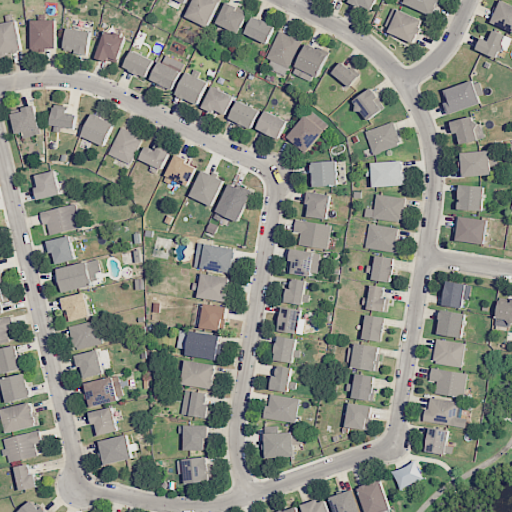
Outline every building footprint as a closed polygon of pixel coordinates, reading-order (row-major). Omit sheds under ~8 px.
[(196,0),(216,0),(222,3),(211,27),(188,16),(196,0)] [(350,0),(380,0),(375,13),(350,2),(350,0)] [(408,0),(439,0),(434,13),(408,2),(408,0)] [(511,5),(503,1),(494,22),(511,30),(511,5)] [(226,2),(241,9),(240,11),(251,16),(242,35),(217,22),(226,2)] [(401,11),(392,31),(416,42),(425,22),(401,11)] [(255,17),(278,29),(271,43),(248,32),(255,17)] [(33,21),(57,21),(58,48),(47,48),(48,52),(34,52),(33,21)] [(0,46),(0,26),(18,22),(25,51),(2,56),(0,46)] [(126,37),(106,30),(97,57),(117,64),(126,37)] [(483,38),(492,41),(496,30),(510,35),(505,47),(509,48),(507,52),(503,50),(499,59),(478,51),(483,38)] [(66,48),(69,31),(94,34),(91,55),(79,53),(79,50),(66,48)] [(281,32),(293,38),(294,34),(305,40),(287,75),(271,67),(274,61),(268,58),(281,32)] [(309,46),(331,57),(321,77),(299,65),(309,46)] [(126,65),(133,51),(155,63),(149,77),(126,65)] [(152,77),(160,60),(165,63),(168,56),(185,65),(181,73),(183,74),(176,89),(152,77)] [(344,63),(362,78),(354,88),(336,73),(344,63)] [(178,93),(187,74),(211,86),(201,105),(178,93)] [(445,91),(476,80),(485,104),(454,115),(445,91)] [(213,87),(236,99),(228,114),(218,108),(216,112),(203,106),(213,87)] [(357,100),(374,88),(382,99),(379,101),(386,111),(373,120),(366,111),(361,111),(361,105),(357,100)] [(232,116),(239,102),(263,113),(256,127),(232,116)] [(15,114),(26,112),(25,108),(38,105),(42,129),(39,129),(40,134),(36,134),(35,130),(19,134),(15,114)] [(56,107),(71,110),(70,114),(79,116),(78,126),(62,124),(61,131),(56,130),(57,124),(54,123),(56,107)] [(291,135),(312,111),(331,126),(307,155),(297,147),(300,143),(291,135)] [(267,112),(289,122),(282,137),(260,127),(267,112)] [(93,114),(84,133),(106,144),(115,125),(93,114)] [(456,122),(477,117),(478,122),(483,124),(480,129),(483,140),(466,145),(462,133),(459,134),(456,122)] [(368,133),(396,123),(404,145),(376,155),(368,133)] [(123,128),(142,137),(140,141),(143,142),(134,160),(133,159),(131,163),(111,154),(123,128)] [(147,148),(159,153),(161,150),(173,155),(167,170),(160,167),(158,171),(154,169),(156,164),(143,159),(147,148)] [(461,153),(494,151),(494,155),(499,155),(500,167),(495,167),(496,175),(468,177),(466,160),(462,161),(461,153)] [(178,155),(190,161),(189,163),(199,169),(191,185),(176,177),(173,183),(167,180),(170,174),(168,174),(178,155)] [(374,163),(405,161),(407,185),(376,187),(376,174),(368,175),(368,169),(375,169),(374,163)] [(316,163),(340,162),(341,186),(314,187),(313,174),(316,174),(316,163)] [(206,171),(228,182),(216,205),(194,194),(206,171)] [(36,177),(58,172),(64,195),(41,200),(36,177)] [(233,185),(255,196),(242,221),(220,211),(233,185)] [(464,185),(488,186),(486,211),(462,209),(464,185)] [(311,191),(335,196),(331,219),(311,216),(313,204),(309,203),(311,191)] [(378,194),(408,198),(405,219),(401,218),(400,223),(380,220),(380,217),(375,216),(378,194)] [(43,213),(77,205),(82,228),(53,234),(51,223),(46,224),(43,213)] [(461,217),(491,221),(488,243),(459,239),(461,217)] [(297,218),(335,225),(331,249),(302,244),(305,232),(295,230),(297,218)] [(371,224),(400,229),(398,241),(401,241),(399,252),(368,247),(371,224)] [(51,242),(74,236),(79,260),(60,264),(57,251),(54,252),(51,242)] [(200,243),(197,266),(236,272),(239,249),(200,243)] [(294,249),(318,252),(315,276),(290,272),(294,249)] [(378,256),(376,266),(369,265),(368,272),(375,273),(374,279),(394,282),(398,259),(378,256)] [(62,270),(90,264),(95,285),(66,292),(66,291),(62,292),(60,282),(64,281),(62,270)] [(203,275),(233,278),(231,301),(200,298),(201,289),(195,288),(195,283),(202,284),(203,275)] [(287,288),(295,289),(297,278),(311,281),(309,295),(314,296),(313,302),(307,301),(306,305),(285,301),(287,288)] [(451,281),(470,284),(466,309),(447,305),(451,281)] [(373,286),(387,288),(385,299),(390,300),(388,312),(370,309),(371,306),(363,304),(365,297),(371,298),(373,286)] [(0,290),(6,289),(9,301),(2,303),(5,313),(0,314),(0,290)] [(66,299),(88,294),(93,317),(75,321),(72,309),(69,310),(66,299)] [(502,300),(511,301),(511,318),(510,326),(498,324),(502,300)] [(206,304),(231,308),(229,318),(227,318),(225,331),(203,327),(206,304)] [(286,307),(306,310),(301,335),(281,331),(286,307)] [(445,310),(469,313),(465,338),(441,334),(445,310)] [(368,315),(389,319),(386,341),(365,338),(368,315)] [(0,320),(13,318),(15,329),(9,330),(12,342),(0,344),(0,320)] [(72,328),(99,321),(106,343),(78,351),(72,328)] [(193,332),(189,354),(220,360),(224,338),(193,332)] [(283,336),(302,340),(300,351),(304,352),(303,356),(298,356),(297,364),(278,360),(283,336)] [(438,338),(469,344),(465,368),(439,363),(440,360),(435,360),(438,338)] [(358,344),(383,348),(379,373),(355,369),(358,344)] [(1,351),(20,347),(25,370),(6,374),(1,351)] [(80,356),(102,351),(107,374),(89,378),(86,366),(83,367),(80,356)] [(188,361),(184,383),(215,389),(219,366),(188,361)] [(274,376),(281,378),(282,368),(295,370),(293,384),(300,385),(299,391),(293,390),(292,393),(272,390),(274,376)] [(471,374),(467,398),(439,393),(441,381),(432,380),(434,368),(471,374)] [(357,374),(378,377),(374,401),(354,397),(354,392),(349,391),(350,384),(356,385),(357,374)] [(5,380),(28,375),(34,398),(10,403),(5,380)] [(89,384),(116,378),(121,401),(94,407),(89,384)] [(187,391),(210,395),(209,405),(213,406),(211,419),(183,414),(187,391)] [(273,395),(301,400),(297,423),(266,418),(268,406),(272,407),(273,395)] [(428,409),(432,409),(433,399),(462,403),(460,418),(470,419),(468,428),(426,422),(428,409)] [(5,410),(34,403),(40,426),(11,434),(5,410)] [(352,404),(376,407),(374,419),(371,418),(370,428),(349,425),(352,404)] [(94,414),(116,408),(122,431),(100,437),(94,414)] [(181,427),(211,427),(211,435),(210,435),(210,439),(207,439),(207,451),(188,450),(189,433),(181,433),(181,427)] [(434,427),(453,430),(449,455),(430,452),(434,427)] [(6,439),(41,431),(43,443),(38,444),(42,458),(11,465),(6,439)] [(269,434),(269,445),(266,445),(266,457),(298,456),(298,445),(303,445),(303,433),(269,434)] [(104,442),(131,435),(136,459),(109,466),(104,442)] [(186,460),(212,458),(213,472),(210,472),(211,476),(215,475),(216,483),(189,486),(186,460)] [(394,471),(400,489),(424,480),(417,462),(394,471)] [(19,469),(32,466),(35,475),(39,474),(42,488),(24,491),(19,469)] [(369,511),(362,489),(386,482),(395,510),(389,511),(369,511)] [(339,511),(334,498),(357,490),(364,511),(339,511)] [(310,511),(308,505),(322,501),(323,503),(330,501),(333,511),(310,511)] [(23,511),(36,502),(43,511),(47,508),(50,511),(23,511)]
